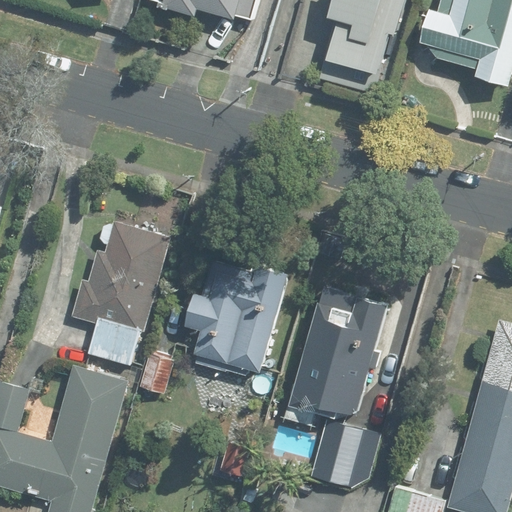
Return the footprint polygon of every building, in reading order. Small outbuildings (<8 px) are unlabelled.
[(161,0),(167,2),(166,7),(205,17),(207,6),(257,18),(261,0),(161,0)] [(339,0),(324,58),(386,73),(396,34),(408,37),(416,0),(339,0)] [(511,0),(448,0),(446,7),(433,3),(417,53),(511,82),(511,0)] [(177,235),(113,215),(93,279),(88,277),(76,316),(100,323),(92,349),(138,364),(177,235)] [(268,370),(299,270),(268,261),(264,272),(227,261),(215,296),(199,291),(189,326),(209,332),(203,350),(268,370)] [(379,368),(382,369),(388,349),(385,348),(398,304),(331,284),(290,417),(317,425),(324,404),(364,416),(379,368)] [(511,511),(511,319),(505,318),(453,506),(473,511),(511,511)] [(182,358),(157,351),(147,386),(172,393),(182,358)] [(79,364),(57,441),(22,431),(36,386),(5,377),(0,395),(0,484),(57,501),(53,511),(96,511),(135,380),(79,364)] [(231,409),(200,400),(195,413),(226,423),(231,409)] [(384,431),(330,418),(316,473),(355,487),(373,476),(384,431)] [(445,511),(449,498),(400,485),(393,511),(445,511)]
